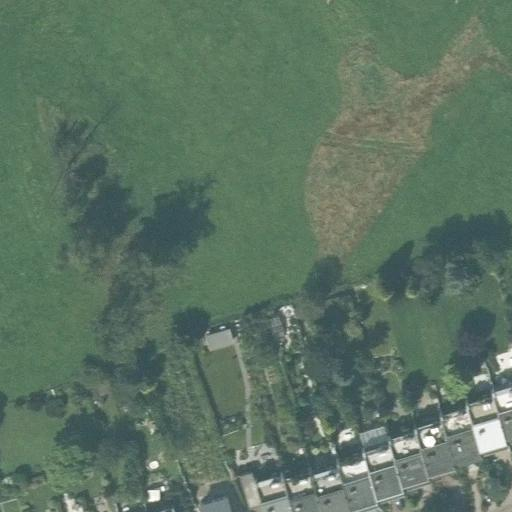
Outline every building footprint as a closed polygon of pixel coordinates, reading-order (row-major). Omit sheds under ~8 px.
[(511,382),(508,383),(509,385),(491,390),(492,394),(505,441),(511,439),(511,382)] [(492,394),(487,396),(487,394),(481,396),(481,397),(466,402),(467,405),(480,452),(506,445),(505,441),(492,394)] [(467,405),(461,406),(461,405),(455,407),(456,408),(440,413),(441,416),(454,463),(481,456),(480,452),(467,405)] [(441,416),(435,418),(435,416),(429,418),(430,420),(414,424),(415,428),(429,475),(455,468),(454,463),(441,416)] [(357,433),(361,447),(378,442),(383,440),(383,442),(389,440),(388,436),(385,425),(357,433)] [(429,475),(415,428),(410,430),(409,428),(404,430),(404,431),(388,436),(389,440),(403,486),(429,479),(429,475)] [(403,486),(389,440),(383,442),(383,440),(378,442),(361,447),(363,452),(376,498),(404,490),(403,486)] [(363,452),(358,453),(358,452),(352,453),(352,455),(336,460),(337,463),(351,510),(377,502),(376,498),(363,452)] [(332,463),(326,465),(327,466),(311,471),(322,511),(351,511),(351,510),(337,463),(332,465),(332,463)] [(251,467),(237,471),(238,475),(247,507),(261,503),(254,479),(251,467)] [(310,467),(305,469),(304,468),(298,469),(299,471),(282,475),(292,511),(322,511),(311,471),(310,467)] [(281,472),(276,473),(275,471),(270,473),(270,475),(254,479),(261,503),(263,511),(292,511),(282,475),(281,472)] [(230,511),(226,496),(199,503),(201,511),(230,511)]
